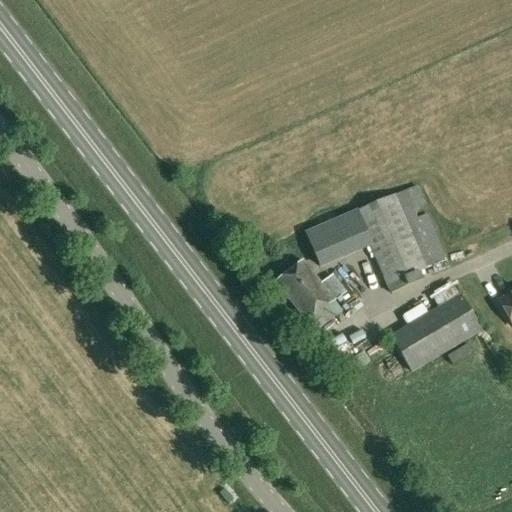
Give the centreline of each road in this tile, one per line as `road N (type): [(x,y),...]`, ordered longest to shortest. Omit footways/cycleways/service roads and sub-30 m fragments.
road 1 (secondary): [(375,511),(0,26)]
road 2 (unclassified): [(279,511),(179,385),(0,128)]
road 3 (unknown): [(511,249),(377,310)]
